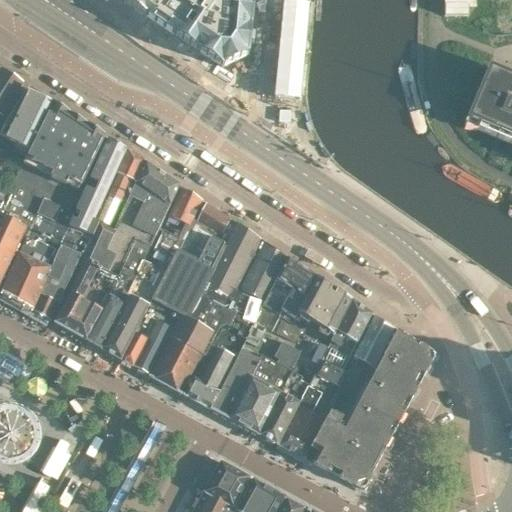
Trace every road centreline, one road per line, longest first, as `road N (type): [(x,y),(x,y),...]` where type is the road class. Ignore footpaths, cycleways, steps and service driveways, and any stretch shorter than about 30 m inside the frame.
road 1 (residential): [(0,37),(406,304),(439,275)]
road 2 (secondary): [(439,275),(404,241),(44,0)]
road 3 (unknown): [(0,330),(165,423),(218,433),(167,511)]
road 4 (secondary): [(439,275),(511,436)]
